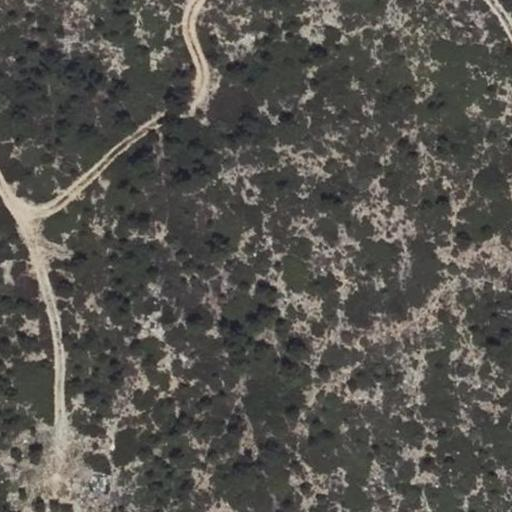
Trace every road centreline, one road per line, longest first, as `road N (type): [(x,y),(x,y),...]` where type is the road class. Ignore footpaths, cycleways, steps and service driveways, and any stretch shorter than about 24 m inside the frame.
road 1 (track): [(17,211),(91,173),(190,96),(190,0)]
road 2 (track): [(0,178),(57,333),(57,450)]
